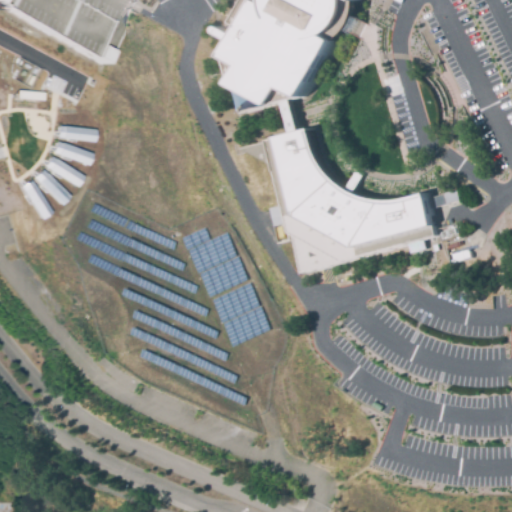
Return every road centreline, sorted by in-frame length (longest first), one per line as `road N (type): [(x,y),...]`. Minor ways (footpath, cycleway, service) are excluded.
road 1 (residential): [(0,261),(86,366),(115,389),(163,417),(322,479),(313,511)]
road 2 (residential): [(277,511),(94,429),(58,406),(0,337)]
road 3 (residential): [(0,374),(34,415),(95,458),(218,511)]
